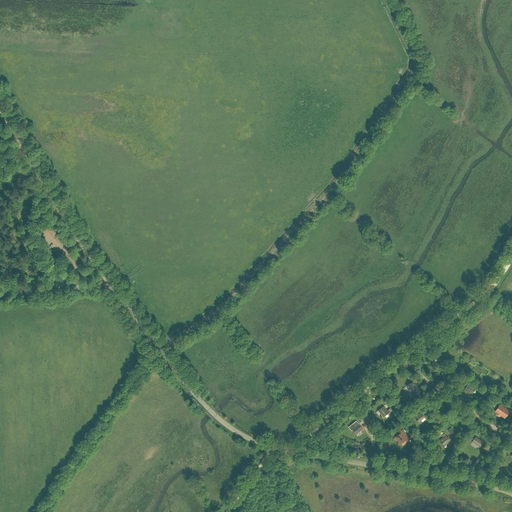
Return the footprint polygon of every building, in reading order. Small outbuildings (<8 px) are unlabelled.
[(446,369),(431,360),(429,363),(443,373),(446,369)] [(413,382),(406,385),(409,392),(410,392),(411,395),(410,395),(411,396),(418,392),(417,389),(416,390),(414,386),(415,386),(413,382)] [(475,389),(467,384),(464,389),(471,394),(475,389)] [(495,411),(504,417),(508,412),(500,405),(495,411)] [(383,417),(389,413),(390,411),(389,410),(387,411),(383,406),(378,410),(383,417)] [(425,418),(420,412),(414,417),(418,423),(425,418)] [(357,422),(356,421),(348,427),(351,431),(352,430),(356,434),(363,429),(358,424),(357,422)] [(399,434),(395,437),(400,444),(405,440),(406,441),(409,439),(402,430),(398,433),(399,434)] [(450,440),(446,435),(439,440),(443,445),(450,440)] [(483,442),(475,437),(472,442),(479,447),(483,442)]
